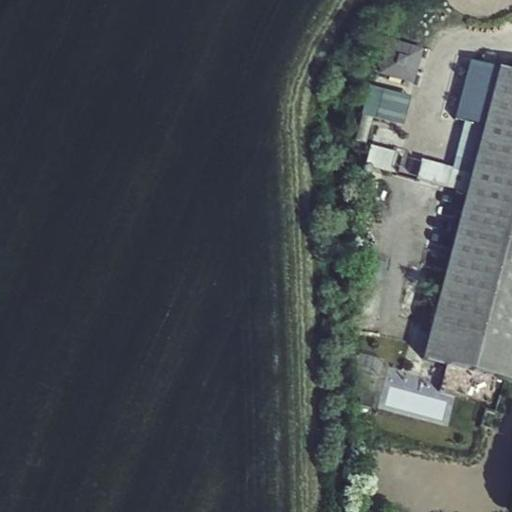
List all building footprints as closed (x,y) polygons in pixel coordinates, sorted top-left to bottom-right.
[(423,50),(386,39),(378,74),(414,86),(423,50)] [(452,168),(421,160),(415,180),(466,194),(498,70),(470,61),(454,119),(463,123),(452,168)] [(511,382),(511,73),(498,70),(466,194),(450,253),(445,273),(422,360),(511,382)] [(410,98),(368,86),(360,115),(403,126),(410,98)] [(400,155),(370,147),(365,167),(394,174),(400,155)] [(445,273),(450,253),(426,246),(421,266),(445,273)]
